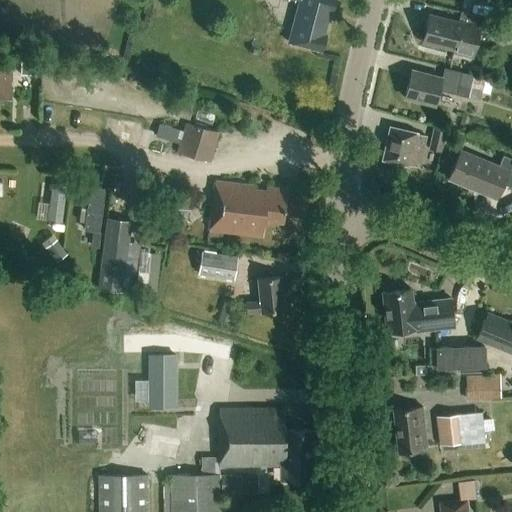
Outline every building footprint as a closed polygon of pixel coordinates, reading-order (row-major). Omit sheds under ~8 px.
[(289,0),(299,2),(288,43),(321,52),(334,0),(289,0)] [(429,16),(422,42),(454,49),(453,53),(471,56),(478,30),(502,36),(505,23),(461,12),(458,23),(429,16)] [(11,58),(0,57),(0,99),(10,99),(11,58)] [(467,97),(472,76),(443,68),(440,78),(410,71),(403,98),(434,106),(438,90),(455,94),(467,97)] [(177,92),(173,105),(191,110),(195,98),(177,92)] [(216,133),(184,123),(176,151),(208,160),(216,133)] [(446,129),(433,126),(428,149),(441,152),(446,129)] [(418,167),(425,137),(413,134),(414,133),(389,127),(382,159),(418,167)] [(511,187),(511,160),(502,156),(498,166),(460,150),(448,178),(497,198),(503,183),(511,187)] [(282,222),(286,190),(215,182),(209,230),(261,236),(263,220),(282,222)] [(104,188),(89,186),(83,230),(98,232),(104,188)] [(57,240),(46,248),(55,261),(66,253),(57,240)] [(129,243),(104,240),(100,272),(97,290),(121,293),(122,286),(131,287),(132,274),(135,274),(137,254),(128,253),(129,243)] [(237,256),(202,250),(202,253),(196,252),(195,260),(200,261),(198,275),(234,280),(237,256)] [(158,254),(139,252),(135,291),(154,292),(158,254)] [(257,279),(259,301),(244,302),(245,313),(260,311),(260,313),(283,311),(280,277),(257,279)] [(420,331),(454,327),(451,298),(413,302),(412,289),(382,292),(386,332),(415,329),(415,328),(420,327),(420,331)] [(511,352),(511,321),(510,323),(487,313),(476,338),(511,352)] [(486,371),(485,346),(437,348),(438,371),(457,371),(457,366),(460,366),(460,372),(486,371)] [(150,355),(150,401),(176,401),(176,355),(150,355)] [(467,397),(501,396),(500,372),(466,373),(467,397)] [(398,453),(427,450),(422,407),(393,411),(398,453)] [(284,429),(284,408),(218,408),(218,458),(200,458),(200,475),(170,475),(171,484),(164,484),(164,511),(219,511),(219,495),(259,495),(259,476),(242,476),(242,473),(219,473),(219,466),(281,465),(281,481),(311,481),(310,429),(284,429)] [(483,420),(482,411),(436,417),(439,446),(486,440),(485,431),(494,430),(493,418),(483,420)] [(99,511),(147,511),(147,476),(99,476),(99,511)] [(476,498),(474,479),(458,481),(460,499),(476,498)] [(467,511),(467,501),(439,504),(440,511),(467,511)]
